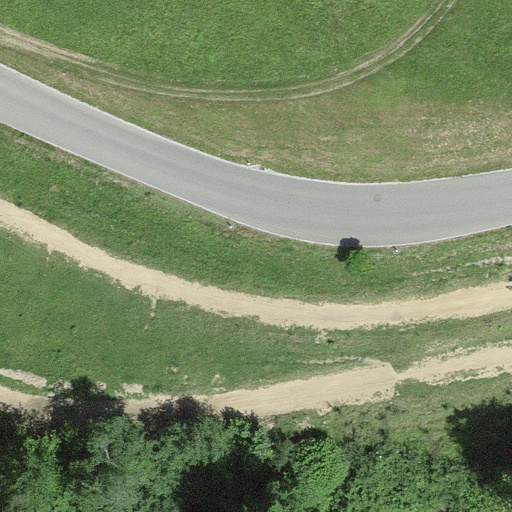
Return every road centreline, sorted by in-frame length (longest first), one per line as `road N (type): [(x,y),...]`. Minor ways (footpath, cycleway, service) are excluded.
road 1 (tertiary): [(0,101),(64,132),(292,213),(511,204)]
road 2 (track): [(0,36),(146,91),(289,98),(446,18),(453,0)]
